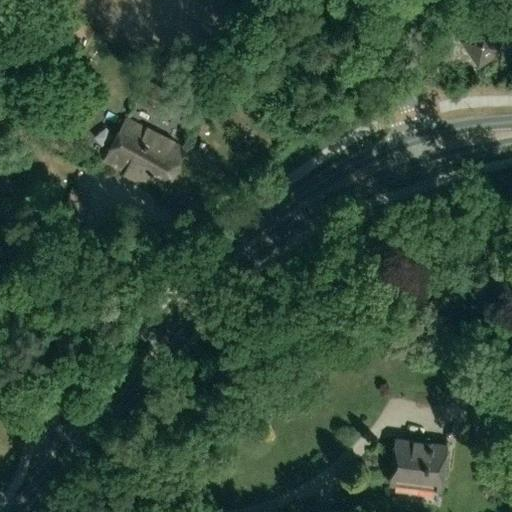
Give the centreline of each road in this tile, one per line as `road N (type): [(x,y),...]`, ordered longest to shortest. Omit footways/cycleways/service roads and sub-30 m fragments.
road 1 (secondary): [(63,463),(241,252),(303,204),(417,151)]
road 2 (unclassified): [(417,151),(407,96),(418,0)]
